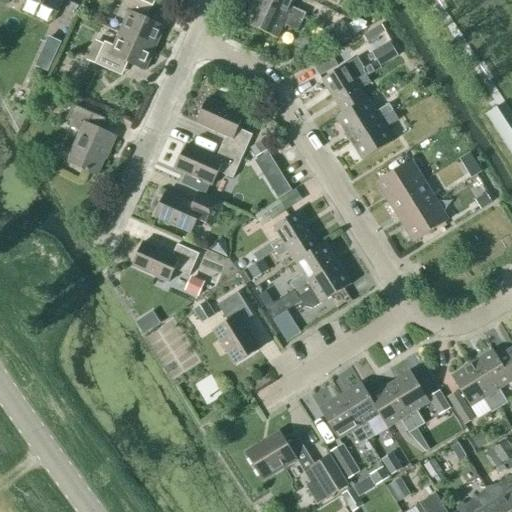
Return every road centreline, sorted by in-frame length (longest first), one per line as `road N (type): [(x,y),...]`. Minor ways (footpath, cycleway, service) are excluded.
road 1 (residential): [(409,310),(263,78),(193,42)]
road 2 (residential): [(100,247),(193,42)]
road 3 (residential): [(272,396),(409,310)]
road 4 (secondary): [(90,511),(0,384)]
